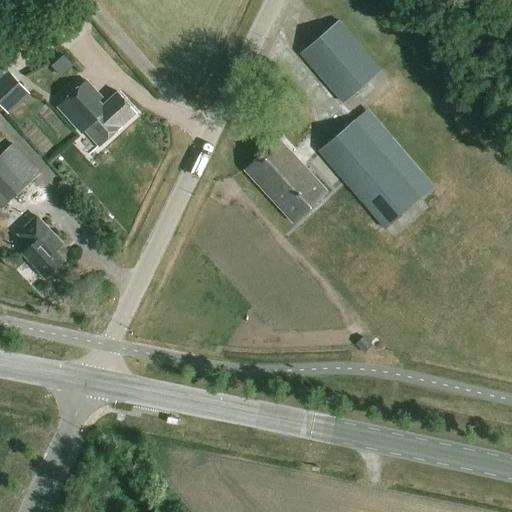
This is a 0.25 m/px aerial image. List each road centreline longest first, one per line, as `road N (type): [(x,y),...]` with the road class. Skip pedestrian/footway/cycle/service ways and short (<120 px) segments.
road 1 (secondary): [(511,469),(92,381)]
road 2 (unclassified): [(92,381),(274,0)]
road 3 (unclassified): [(29,511),(92,381)]
